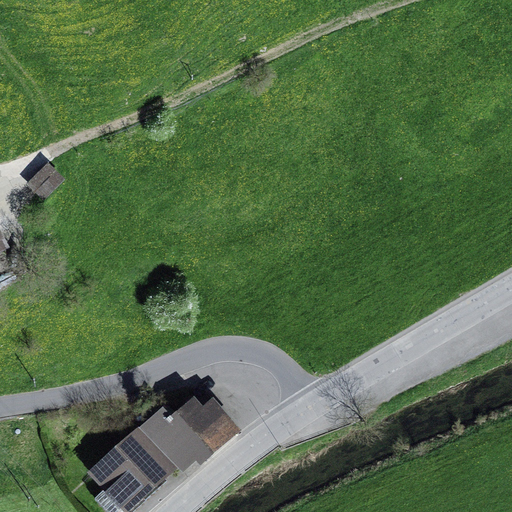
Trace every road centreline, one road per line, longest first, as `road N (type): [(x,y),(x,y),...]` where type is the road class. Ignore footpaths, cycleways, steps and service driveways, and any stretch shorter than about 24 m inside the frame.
road 1 (unclassified): [(0,407),(107,387),(230,348),(272,358),(314,404)]
road 2 (unclassified): [(511,289),(314,404)]
road 3 (unclassified): [(314,404),(176,511)]
